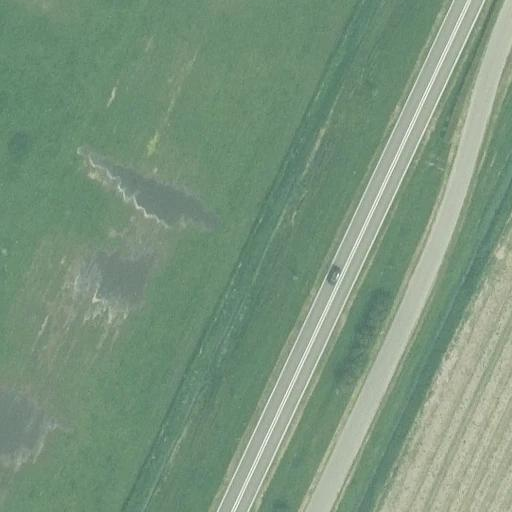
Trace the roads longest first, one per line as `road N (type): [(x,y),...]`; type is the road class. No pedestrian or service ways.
road 1 (trunk): [(233,511),(469,0)]
road 2 (unclassified): [(317,511),(429,274),(511,8)]
